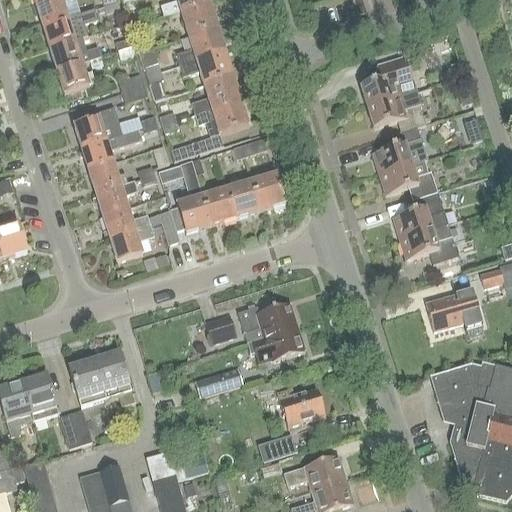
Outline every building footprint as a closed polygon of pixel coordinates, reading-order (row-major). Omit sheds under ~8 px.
[(32,0),(35,9),(61,1),(60,0),(32,0)] [(112,0),(101,3),(104,12),(118,8),(115,0),(112,0)] [(163,22),(181,16),(210,7),(207,0),(176,0),(179,8),(161,13),(163,22)] [(35,9),(42,31),(68,23),(61,1),(35,9)] [(218,31),(210,7),(181,16),(185,30),(189,40),(218,31)] [(120,16),(118,8),(104,12),(106,20),(120,16)] [(94,15),(68,23),(42,31),(50,54),(84,43),(88,42),(84,30),(98,26),(94,15)] [(131,32),(145,28),(142,19),(128,24),(131,32)] [(147,35),(145,28),(131,32),(133,39),(147,35)] [(225,56),(218,31),(189,40),(193,53),(176,58),(180,70),(225,56)] [(50,54),(56,75),(82,67),(99,61),(97,53),(88,56),(84,43),(50,54)] [(115,49),(118,57),(132,52),(129,44),(115,49)] [(144,73),(157,69),(151,51),(138,55),(144,73)] [(134,60),(132,52),(118,57),(121,65),(134,60)] [(233,80),(225,56),(180,70),(184,83),(200,78),(203,90),(233,80)] [(368,110),(416,95),(406,64),(380,72),(384,83),(361,90),(368,110)] [(90,91),(82,67),(56,75),(64,99),(90,91)] [(144,73),(146,81),(161,76),(158,68),(157,69),(144,73)] [(163,84),(161,76),(146,81),(149,88),(163,84)] [(118,87),(121,98),(144,91),(141,80),(118,87)] [(203,90),(208,104),(191,110),(194,120),(241,105),(233,80),(203,90)] [(148,102),(144,91),(121,98),(125,109),(148,102)] [(427,127),(420,108),(416,95),(368,110),(374,131),(397,124),(401,135),(417,130),(427,127)] [(197,130),(205,128),(209,143),(249,130),(241,105),(194,120),(197,130)] [(470,105),(460,107),(462,115),(471,113),(470,105)] [(73,130),(81,155),(123,142),(114,114),(98,119),(99,122),(73,130)] [(159,122),(162,130),(176,126),(174,117),(159,122)] [(140,127),(143,135),(156,131),(154,123),(140,127)] [(476,123),(463,127),(470,147),(482,144),(476,123)] [(179,133),(176,126),(162,130),(164,138),(179,133)] [(396,149),(372,156),(379,178),(424,164),(427,163),(417,130),(401,135),(392,138),(396,149)] [(159,139),(156,131),(143,135),(145,143),(159,139)] [(140,136),(123,142),(81,155),(88,176),(114,168),(110,158),(144,148),(140,136)] [(267,155),(263,144),(233,154),(236,165),(267,155)] [(200,147),(171,156),(174,167),(203,157),(200,147)] [(171,167),(166,152),(154,156),(159,171),(171,167)] [(201,162),(192,164),(197,181),(206,178),(201,162)] [(178,213),(169,216),(172,225),(176,237),(184,234),(185,238),(212,229),(204,201),(197,181),(192,164),(182,168),(193,204),(177,209),(178,213)] [(438,195),(432,175),(428,177),(424,164),(379,178),(386,199),(409,191),(413,203),(438,195)] [(88,176),(96,200),(130,189),(127,180),(118,183),(114,168),(88,176)] [(152,171),(137,176),(139,183),(154,178),(152,171)] [(154,178),(139,183),(142,191),(157,186),(154,178)] [(251,186),(260,215),(285,207),(276,178),(251,186)] [(9,184),(0,186),(0,199),(12,195),(9,184)] [(235,222),(260,215),(251,186),(226,194),(235,222)] [(124,201),(138,197),(135,188),(130,189),(96,200),(103,222),(128,214),(124,201)] [(226,194),(204,201),(212,229),(235,222),(226,194)] [(399,243),(432,233),(448,228),(438,195),(413,203),(416,214),(392,221),(399,243)] [(150,232),(163,228),(172,225),(169,216),(147,223),(147,221),(132,226),(128,214),(103,222),(110,245),(150,232)] [(172,225),(163,228),(170,250),(179,246),(176,237),(172,225)] [(0,231),(0,259),(1,263),(26,255),(17,226),(0,231)] [(459,259),(452,239),(448,228),(432,233),(399,243),(405,262),(429,255),(433,267),(459,259)] [(154,244),(150,232),(110,245),(117,268),(144,259),(140,249),(154,244)] [(165,258),(154,262),(157,271),(169,268),(165,258)] [(499,273),(479,278),(483,292),(503,286),(505,292),(511,290),(511,267),(499,271),(499,273)] [(454,299),(425,307),(433,335),(462,326),(464,332),(482,327),(471,292),(454,297),(454,299)] [(260,333),(264,344),(298,334),(290,308),(259,318),(257,311),(237,317),(244,338),(260,333)] [(233,319),(208,328),(215,349),(240,341),(233,319)] [(264,344),(248,349),(252,360),(255,359),(259,371),(305,357),(298,334),(264,344)] [(94,365),(106,404),(117,400),(121,411),(134,407),(119,358),(94,365)] [(80,411),(106,404),(94,365),(69,373),(80,411)] [(481,370),(470,368),(430,380),(444,426),(455,429),(450,446),(460,480),(476,483),(474,489),(477,498),(506,505),(511,497),(511,373),(482,366),(481,370)] [(241,372),(198,386),(204,404),(247,390),(241,372)] [(21,387),(33,425),(58,418),(47,380),(21,387)] [(20,429),(33,425),(21,387),(0,393),(0,409),(10,445),(24,441),(20,429)] [(295,402),(292,394),(277,398),(287,433),(325,421),(317,395),(295,402)] [(83,416),(69,420),(78,450),(91,446),(83,416)] [(68,453),(78,450),(69,420),(59,423),(68,453)] [(291,440),(258,450),(263,466),(296,457),(291,440)] [(3,446),(0,447),(0,475),(11,472),(3,446)] [(148,464),(155,488),(178,481),(172,457),(148,464)] [(207,461),(184,467),(189,483),(211,477),(207,461)] [(311,497),(346,486),(339,462),(284,478),(289,492),(308,487),(311,497)] [(23,471),(26,481),(46,476),(43,465),(23,471)] [(278,466),(259,472),(262,481),(281,476),(278,466)] [(0,511),(8,511),(4,498),(17,495),(15,487),(23,484),(20,471),(0,476),(0,511)] [(119,472),(99,477),(102,487),(105,497),(106,501),(108,507),(109,509),(109,511),(129,506),(126,495),(119,472)] [(29,491),(49,486),(46,476),(26,481),(29,491)] [(99,477),(79,483),(82,493),(102,487),(99,477)] [(155,488),(161,511),(186,511),(178,481),(155,488)] [(29,491),(31,501),(52,496),(49,486),(29,491)] [(344,511),(353,509),(346,486),(311,497),(314,507),(297,511),(344,511)] [(102,487),(82,493),(85,503),(105,497),(102,487)] [(193,488),(183,490),(186,501),(196,499),(193,488)] [(34,511),(54,506),(52,496),(31,501),(34,511)] [(105,497),(85,503),(87,511),(91,511),(108,507),(106,501),(105,497)]
